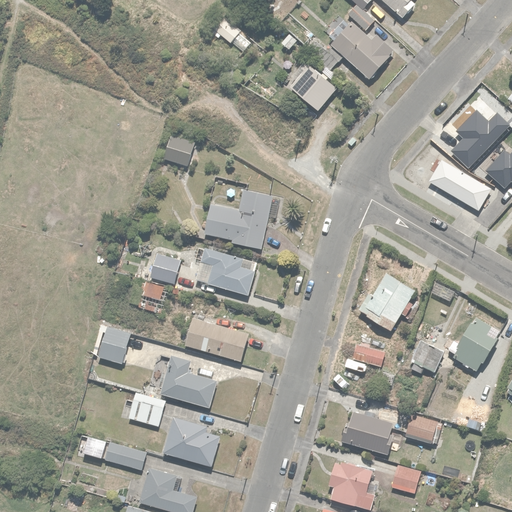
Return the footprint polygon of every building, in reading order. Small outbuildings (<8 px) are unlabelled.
[(353,0),(357,2),(365,9),(372,0),(353,0)] [(385,0),(405,16),(416,2),(414,0),(385,0)] [(353,19),(364,29),(373,19),(356,3),(347,13),(353,19)] [(225,14),(213,30),(220,36),(222,34),(233,42),(244,28),(225,14)] [(364,29),(353,19),(350,22),(346,19),(345,17),(340,22),(338,21),(328,31),(334,37),(330,41),(346,55),(369,77),(396,48),(379,32),(374,38),(364,29)] [(346,55),(330,41),(327,45),(317,35),(303,50),(338,82),(348,71),(339,63),(346,55)] [(296,77),(290,84),(319,108),(338,86),(328,78),(330,76),(324,71),(323,72),(310,61),(308,64),(304,61),(293,75),(296,77)] [(172,133),(165,156),(187,163),(195,140),(172,133)] [(211,202),(206,231),(234,236),(233,240),(262,245),(270,192),(244,188),(240,207),(211,202)] [(252,258),(205,245),(196,278),(249,293),(256,269),(249,268),(252,258)] [(158,252),(151,274),(175,281),(181,259),(158,252)] [(112,261),(104,257),(97,272),(105,275),(112,261)] [(369,290),(359,307),(391,327),(416,288),(387,270),(373,293),(369,290)] [(138,275),(130,301),(160,310),(168,284),(138,275)] [(476,368),(501,328),(475,312),(458,340),(454,338),(448,347),(456,351),(454,355),(476,368)] [(193,315),(186,342),(240,358),(248,331),(193,315)] [(131,330),(108,324),(99,355),(123,361),(131,330)] [(423,340),(414,360),(434,369),(443,349),(423,340)] [(358,342),(354,357),(381,364),(385,349),(358,342)] [(192,359),(173,353),(162,391),(210,404),(217,378),(188,370),(192,359)] [(397,372),(379,368),(377,380),(394,383),(397,372)] [(168,398),(138,390),(130,416),(161,425),(168,398)] [(348,418),(342,438),(389,452),(392,441),(388,440),(394,420),(374,415),(375,410),(367,408),(366,412),(354,409),(351,419),(348,418)] [(438,418),(413,411),(407,433),(432,440),(438,418)] [(210,423),(175,413),(164,450),(214,465),(222,434),(208,430),(210,423)] [(111,441),(107,457),(142,467),(147,451),(111,441)] [(371,467),(336,458),(330,482),(335,483),(331,497),(371,507),(374,491),(366,489),(371,467)] [(422,469),(398,463),(392,486),(417,491),(422,469)] [(178,473),(151,465),(141,499),(183,511),(192,511),(198,495),(173,488),(178,473)] [(437,476),(424,473),(422,481),(435,484),(437,476)] [(129,503),(126,511),(158,511),(159,511),(129,503)]
